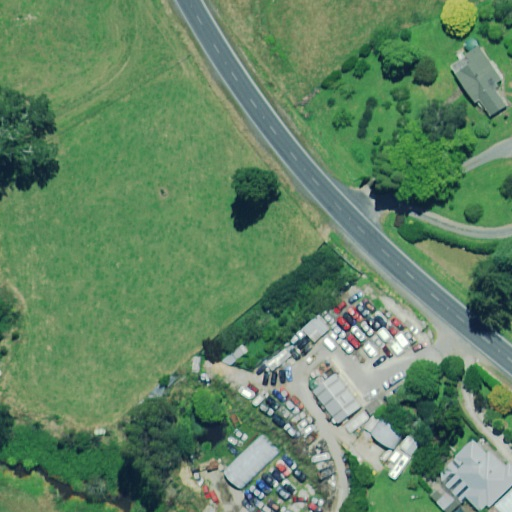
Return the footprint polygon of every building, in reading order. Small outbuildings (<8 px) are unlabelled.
[(449,30),(437,28),(436,38),(448,40),(449,30)] [(503,78),(482,49),(454,68),(479,104),(483,102),(493,117),(510,106),(495,84),(503,78)] [(305,331),(311,337),(317,331),(323,336),(330,329),(319,317),(305,331)] [(293,357),(287,350),(267,365),(273,373),(293,357)] [(364,409),(338,376),(317,392),(342,425),(364,409)] [(405,433),(385,419),(374,435),(393,449),(405,433)] [(422,445),(411,436),(401,449),(413,457),(422,445)] [(477,439),(438,478),(444,483),(429,497),(444,511),(449,511),(466,496),(481,511),(487,511),(511,487),(511,464),(507,469),(477,439)] [(511,511),(511,494),(499,506),(505,511),(511,511)]
